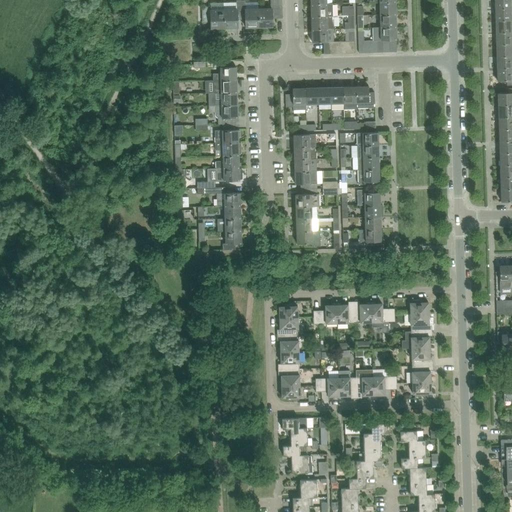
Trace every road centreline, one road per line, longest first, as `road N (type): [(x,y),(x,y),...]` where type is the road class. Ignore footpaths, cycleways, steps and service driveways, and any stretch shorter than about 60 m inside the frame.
road 1 (residential): [(464,403),(286,407),(271,391),(269,344),(269,296),(461,288)]
road 2 (track): [(217,380),(69,194)]
road 3 (residential): [(454,58),(293,63)]
road 4 (residential): [(459,216),(454,58)]
road 5 (residential): [(272,194),(265,74),(293,63)]
